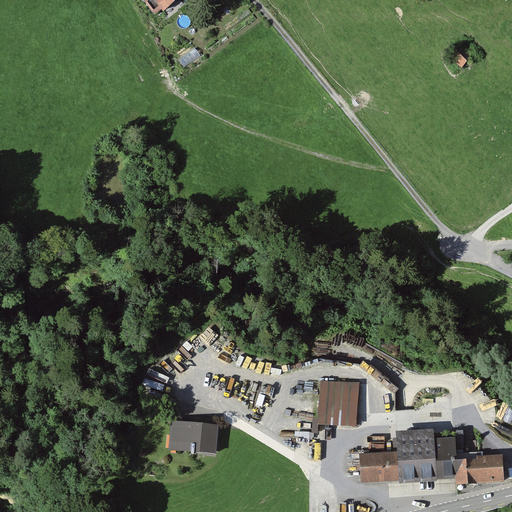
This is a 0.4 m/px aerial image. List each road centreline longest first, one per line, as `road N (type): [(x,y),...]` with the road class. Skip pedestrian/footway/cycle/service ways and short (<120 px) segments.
road 1 (track): [(396,175),(339,165),(168,88),(157,122),(165,170),(153,214),(96,268),(49,284)]
road 2 (track): [(255,0),(396,175)]
road 3 (track): [(396,175),(444,233),(511,272)]
